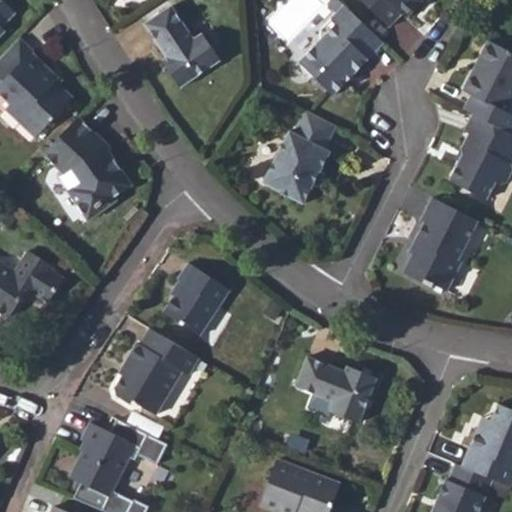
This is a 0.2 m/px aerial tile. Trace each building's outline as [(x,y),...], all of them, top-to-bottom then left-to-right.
[(2,0),(0,0),(0,35),(5,30),(2,27),(15,12),(2,0)] [(360,0),(389,27),(402,14),(406,18),(423,1),(421,0),(360,0)] [(344,5),(320,30),(320,40),(298,63),(333,95),(368,59),(359,51),(375,35),(344,5)] [(203,33),(194,39),(171,6),(145,24),(168,57),(173,65),(167,69),(180,87),(221,59),(203,33)] [(359,51),(368,59),(383,43),(375,35),(359,51)] [(53,81),(51,83),(46,78),(51,73),(31,53),(33,52),(18,38),(0,57),(0,94),(10,104),(5,109),(35,137),(72,98),(53,81)] [(511,114),(507,112),(511,101),(511,52),(488,40),(477,60),(482,63),(476,75),(471,73),(462,91),(470,95),(463,109),(472,114),(511,134),(511,114)] [(161,61),(167,69),(173,65),(168,57),(161,61)] [(471,73),(476,75),(482,63),(477,60),(471,73)] [(306,110),(294,132),(289,130),(262,182),(303,204),(330,152),(326,149),(337,126),(306,110)] [(511,134),(472,114),(463,131),(469,134),(461,149),(462,154),(449,180),(486,199),(495,181),(499,184),(506,182),(511,170),(510,163),(511,159),(511,134)] [(108,151),(105,153),(99,143),(94,142),(94,139),(97,135),(78,117),(44,154),(65,173),(60,179),(68,190),(67,191),(88,221),(117,201),(115,197),(133,185),(108,151)] [(432,197),(420,221),(424,223),(414,242),(418,244),(403,273),(432,287),(433,284),(446,291),(461,261),(458,260),(478,220),(432,197)] [(0,261),(0,312),(9,318),(28,289),(49,302),(64,278),(52,269),(54,266),(28,250),(15,271),(0,261)] [(189,263),(178,279),(183,282),(163,312),(200,336),(230,289),(189,263)] [(155,414),(182,371),(188,374),(198,357),(149,328),(139,344),(136,342),(122,366),(126,368),(114,388),(115,396),(130,404),(137,403),(155,414)] [(356,369),(354,375),(345,371),(306,356),(295,386),(333,401),(329,411),(359,422),(377,377),(356,369)] [(345,371),(354,375),(356,369),(347,366),(345,371)] [(476,429),(461,465),(492,478),(511,487),(511,485),(511,408),(498,403),(491,419),(486,417),(481,430),(476,429)] [(476,429),(481,430),(486,417),(482,415),(476,429)] [(142,447),(138,455),(157,464),(167,443),(121,421),(115,434),(142,447)] [(138,455),(142,447),(115,434),(90,422),(81,440),(86,442),(69,478),(81,483),(111,497),(113,491),(130,457),(135,460),(138,455)] [(277,459),(259,505),(277,511),(295,511),(298,506),(312,511),(329,511),(340,483),(277,459)] [(455,463),(448,480),(445,479),(437,499),(439,503),(437,508),(432,509),(431,511),(478,511),(492,478),(461,465),(455,463)] [(111,497),(81,483),(74,498),(106,511),(146,511),(150,506),(135,499),(134,500),(113,491),(111,497)]
